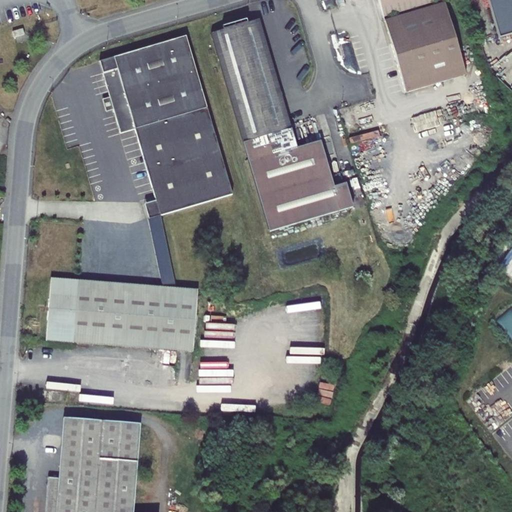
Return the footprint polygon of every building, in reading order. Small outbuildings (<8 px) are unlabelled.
[(382,0),(387,14),(434,0),(382,0)] [(447,0),(445,0),(387,17),(409,89),(469,71),(447,0)] [(511,0),(493,0),(504,35),(511,32),(511,0)] [(222,31),(210,34),(269,233),(353,208),(346,184),(334,187),(320,142),(296,149),(258,20),(246,23),(245,20),(221,27),(222,31)] [(133,131),(154,203),(159,218),(232,196),(185,37),(113,58),(117,71),(102,75),(108,98),(112,110),(119,135),(133,131)] [(98,63),(102,75),(117,71),(113,58),(98,63)] [(105,112),(112,110),(108,98),(102,100),(105,112)] [(159,218),(154,203),(142,206),(147,221),(162,290),(174,291),(159,218)] [(74,337),(192,347),(196,301),(78,291),(79,283),(50,280),(45,342),(74,345),(74,337)] [(162,290),(79,283),(78,291),(196,301),(197,294),(174,291),(162,290)] [(511,335),(511,307),(498,320),(511,335)] [(191,356),(192,347),(74,337),(74,345),(191,356)] [(132,511),(140,427),(63,421),(58,481),(47,480),(44,511),(132,511)]
